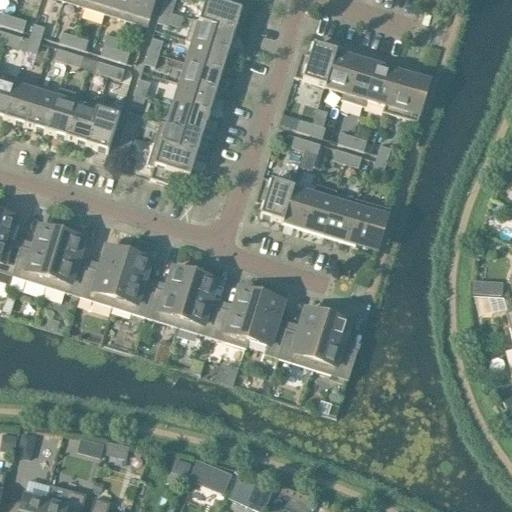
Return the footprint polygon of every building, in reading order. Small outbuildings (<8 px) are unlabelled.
[(83,11),(86,0),(63,0),(62,5),(83,11)] [(103,18),(108,0),(86,0),(83,11),(103,18)] [(124,24),(131,0),(108,0),(103,18),(124,24)] [(146,31),(155,0),(131,0),(124,24),(146,31)] [(163,0),(160,13),(171,16),(175,3),(163,0)] [(191,23),(233,36),(240,14),(204,3),(198,24),(191,22),(191,23)] [(167,29),(171,16),(160,13),(156,26),(167,29)] [(0,28),(9,31),(12,20),(0,16),(0,28)] [(12,20),(9,31),(22,35),(25,24),(12,20)] [(227,57),(233,36),(191,23),(184,43),(227,57)] [(28,40),(39,44),(43,31),(32,27),(28,40)] [(71,50),(74,39),(61,35),(58,46),(71,50)] [(7,37),(4,48),(17,52),(20,41),(7,37)] [(74,39),(71,50),(84,54),(87,43),(74,39)] [(39,44),(28,40),(24,53),(35,57),(39,44)] [(147,54),(158,58),(162,45),(151,41),(147,54)] [(220,77),(227,57),(184,43),(184,44),(191,46),(185,66),(220,77)] [(112,63),(115,52),(102,48),(99,59),(112,63)] [(322,91),(334,55),(312,48),(308,59),(300,57),(292,81),(322,91)] [(65,67),(69,56),(56,52),(53,63),(65,67)] [(115,52),(112,63),(125,67),(128,56),(115,52)] [(154,71),(158,58),(147,54),(143,67),(154,71)] [(341,104),(354,62),(335,56),(335,55),(334,55),(322,91),(342,97),(340,104),(341,104)] [(69,56),(65,67),(78,71),(82,60),(69,56)] [(362,110),(375,68),(354,62),(341,104),(362,110)] [(107,80),(110,69),(97,65),(94,76),(107,80)] [(214,98),(220,77),(185,66),(178,87),(214,98)] [(382,117),(395,75),(375,68),(362,110),(363,111),(365,104),(383,110),(381,116),(382,117)] [(110,69),(107,80),(120,84),(123,73),(110,69)] [(423,104),(411,100),(417,81),(395,75),(382,117),(416,127),(423,104)] [(0,123),(2,124),(16,81),(0,76),(0,123)] [(23,130),(36,88),(16,81),(2,124),(23,130)] [(134,95),(145,99),(149,86),(138,83),(134,95)] [(208,118),(214,98),(178,87),(172,107),(208,118)] [(44,137),(57,94),(36,88),(23,130),(44,137)] [(64,143),(75,107),(56,101),(58,94),(57,94),(44,137),(64,143)] [(141,112),(145,99),(134,95),(130,108),(141,112)] [(85,149),(96,114),(75,107),(64,143),(85,149)] [(201,139),(208,118),(172,107),(166,126),(159,124),(159,126),(201,139)] [(96,114),(85,149),(107,156),(118,120),(96,114)] [(308,138),(311,127),(298,123),(295,134),(308,138)] [(121,137),(132,140),(136,127),(125,124),(121,137)] [(195,160),(201,139),(159,126),(152,146),(195,160)] [(311,127),(308,138),(321,142),(324,131),(311,127)] [(349,151),(352,140),(339,136),(336,147),(349,151)] [(128,153),(132,140),(121,137),(117,150),(128,153)] [(303,155),(306,144),(293,140),(290,151),(303,155)] [(352,140),(349,151),(362,155),(365,144),(352,140)] [(306,144),(303,155),(316,159),(319,148),(306,144)] [(188,182),(195,160),(152,146),(145,168),(152,170),(148,182),(167,188),(170,176),(188,182)] [(374,162),(385,165),(390,152),(379,149),(374,162)] [(344,168),(347,157),(334,153),(331,164),(344,168)] [(347,157),(344,168),(357,172),(360,161),(347,157)] [(381,179),(385,165),(374,162),(370,175),(381,179)] [(280,227),(291,191),(261,182),(253,207),(262,209),(258,220),(280,227)] [(312,198),(301,233),(321,239),(332,204),(335,195),(315,188),(312,198)] [(301,233),(312,198),(291,191),(280,227),(281,227),(282,227),(301,233)] [(342,246),(355,204),(354,203),(352,210),(332,204),(321,239),(342,246)] [(389,214),(387,213),(355,204),(342,246),(364,252),(370,234),(381,238),(389,214)] [(0,276),(11,280),(20,250),(9,246),(16,224),(13,223),(14,218),(0,213),(0,276)] [(47,282),(62,233),(43,227),(42,232),(39,231),(32,253),(20,250),(11,280),(44,290),(47,282)] [(77,300),(87,271),(75,267),(82,244),(79,243),(81,239),(62,233),(47,282),(44,290),(77,300)] [(113,303),(128,253),(110,248),(108,252),(105,251),(98,274),(87,271),(77,300),(110,311),(113,303)] [(144,321),(153,291),(142,288),(149,265),(146,264),(147,259),(128,253),(113,303),(110,311),(144,321)] [(180,323),(195,274),(176,268),(175,273),(172,272),(164,295),(153,291),(144,321),(177,331),(180,323)] [(210,342),(219,312),(208,308),(215,286),(212,285),(214,280),(195,274),(180,323),(177,331),(210,342)] [(488,286),(488,298),(500,298),(501,286),(488,286)] [(246,343),(261,295),(243,289),(241,294),(238,293),(231,315),(219,312),(210,342),(243,352),(246,343)] [(277,362),(286,333),(275,329),(282,306),(279,305),(280,301),(261,295),(246,343),(243,352),(245,352),(248,343),(266,349),(263,358),(277,362)] [(489,301),(489,313),(501,313),(501,301),(489,301)] [(313,364),(328,316),(309,310),(308,314),(305,313),(298,336),(286,333),(277,362),(310,372),(313,364)] [(347,384),(356,355),(341,350),(348,327),(345,326),(347,322),(328,316),(313,364),(310,372),(347,384)] [(138,346),(135,356),(145,360),(148,350),(138,346)] [(203,369),(201,378),(210,381),(213,372),(203,369)] [(511,391),(499,399),(505,410),(511,405),(511,391)] [(2,437),(0,450),(0,452),(13,454),(15,439),(2,437)] [(21,437),(18,446),(32,449),(34,440),(21,437)] [(195,468),(190,480),(200,484),(204,472),(195,468)] [(234,478),(231,487),(246,493),(249,485),(234,478)] [(80,511),(84,499),(49,489),(46,500),(42,511),(80,511)] [(42,511),(46,500),(24,494),(21,506),(7,502),(3,511),(42,511)] [(106,511),(108,507),(93,501),(89,511),(106,511)]
